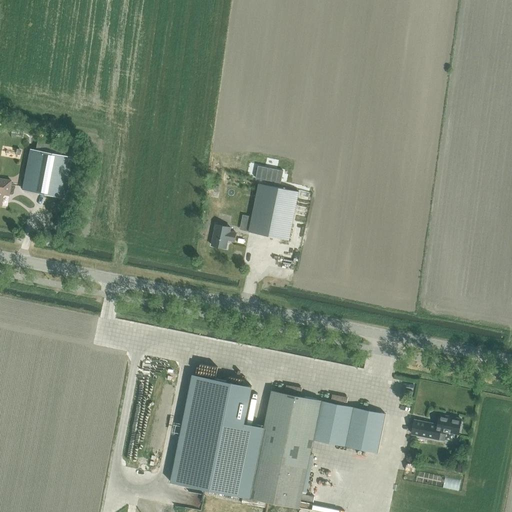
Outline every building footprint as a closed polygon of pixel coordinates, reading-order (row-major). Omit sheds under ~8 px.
[(22,189),(64,197),(72,157),(30,149),(22,189)] [(9,195),(11,180),(0,177),(0,205),(1,206),(3,195),(9,195)] [(259,183),(249,231),(289,240),(299,191),(259,183)] [(228,240),(234,241),(236,232),(230,231),(231,227),(216,224),(212,245),(227,248),(228,240)] [(249,498),(263,429),(243,425),(252,386),(192,373),(170,481),(249,498)] [(386,413),(322,400),(271,390),(263,429),(249,498),(298,509),(313,439),(378,453),(386,413)] [(444,431),(458,434),(461,419),(440,414),(438,425),(415,419),(412,433),(433,438),(435,432),(443,434),(444,431)]
